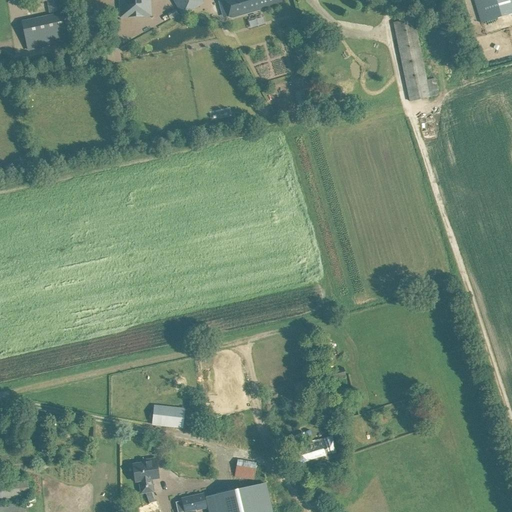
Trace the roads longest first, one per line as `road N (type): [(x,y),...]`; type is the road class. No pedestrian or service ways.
road 1 (track): [(511,427),(411,120),(385,0)]
road 2 (track): [(319,376),(309,336),(290,329),(0,396)]
road 3 (track): [(0,403),(228,448),(258,459),(309,511)]
road 4 (track): [(242,341),(269,451),(258,459)]
